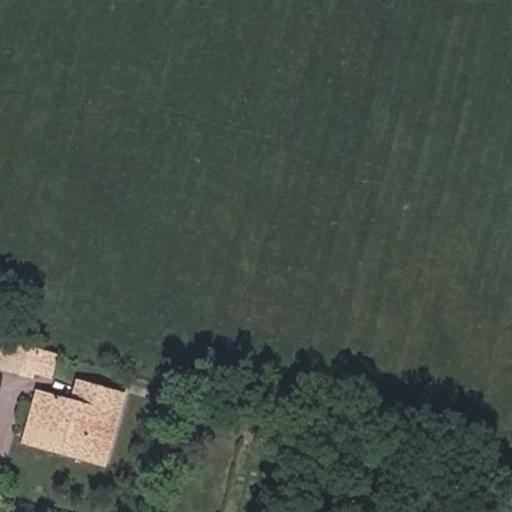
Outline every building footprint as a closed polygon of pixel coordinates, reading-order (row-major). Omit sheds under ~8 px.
[(27,370),(33,348),(1,339),(0,343),(0,369),(25,376),(27,370)] [(47,375),(52,353),(33,348),(27,370),(47,375)] [(89,411),(93,391),(75,386),(70,407),(89,411)] [(57,448),(98,459),(115,397),(93,391),(89,411),(70,407),(36,399),(28,428),(60,436),(57,448)] [(23,447),(96,465),(98,459),(57,448),(60,436),(28,428),(23,447)]
